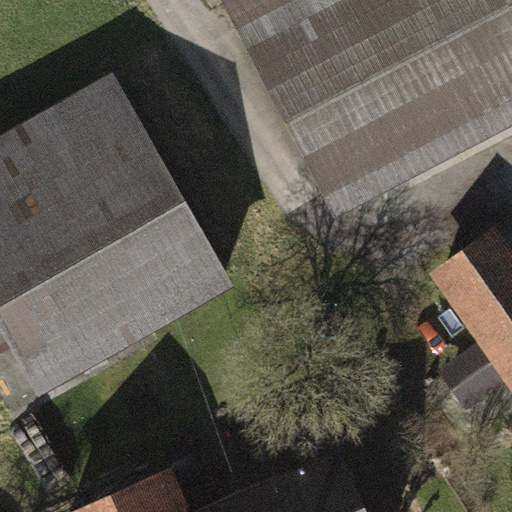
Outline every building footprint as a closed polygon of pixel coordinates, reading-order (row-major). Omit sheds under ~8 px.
[(511,0),(231,0),(341,218),(511,132),(511,0)] [(111,81),(0,143),(0,329),(40,401),(231,293),(111,81)] [(511,271),(498,252),(449,288),(511,374),(511,271)] [(79,392),(0,436),(0,511),(9,511),(114,454),(79,392)] [(178,511),(167,484),(98,511),(370,511),(351,466),(240,511),(178,511)]
